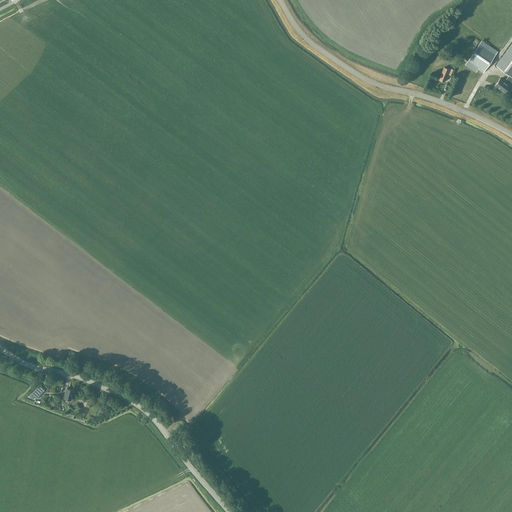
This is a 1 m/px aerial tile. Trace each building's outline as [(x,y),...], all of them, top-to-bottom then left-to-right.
[(497,51),(482,40),(465,64),(476,72),(478,69),(483,72),(497,51)] [(511,43),(496,65),(509,75),(504,80),(500,77),(495,85),(504,92),(510,85),(510,84),(511,81),(511,43)] [(452,76),(455,70),(451,68),(450,69),(444,66),(439,79),(444,81),(445,78),(447,79),(449,74),(452,76)] [(37,399),(45,389),(40,384),(31,393),(37,399)] [(74,390),(67,388),(64,397),(71,399),(74,390)]
